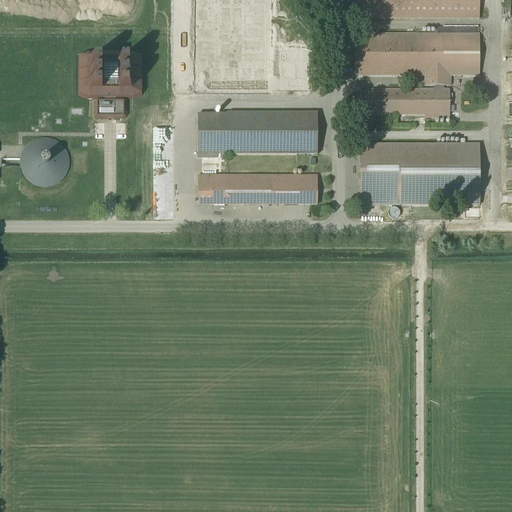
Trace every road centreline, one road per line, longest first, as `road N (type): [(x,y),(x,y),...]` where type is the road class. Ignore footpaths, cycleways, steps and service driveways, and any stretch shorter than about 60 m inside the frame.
road 1 (unclassified): [(0,228),(340,227)]
road 2 (unclassified): [(340,227),(338,19),(318,0)]
road 3 (unclassified): [(340,227),(494,227)]
